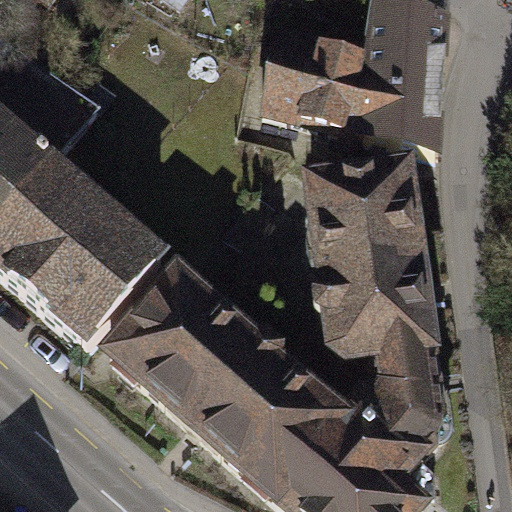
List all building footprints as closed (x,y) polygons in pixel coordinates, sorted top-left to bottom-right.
[(30,0),(76,28),(93,0),(30,0)] [(164,0),(189,15),(198,0),(164,0)] [(374,68),(281,41),(267,125),(438,164),(440,32),(379,5),(374,68)] [(181,285),(0,105),(0,267),(120,367),(181,285)] [(378,369),(432,363),(411,183),(315,197),(333,318),(340,374),(378,369)] [(414,511),(398,498),(447,441),(432,363),(378,369),(377,395),(343,428),(181,285),(120,367),(281,511),(414,511)]
